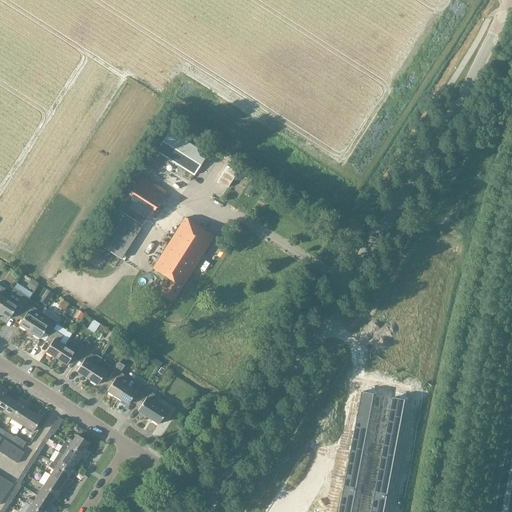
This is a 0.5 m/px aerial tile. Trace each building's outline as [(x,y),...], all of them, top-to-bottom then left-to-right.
[(187,109),(184,114),(191,118),(194,112),(187,109)] [(156,152),(193,176),(207,154),(169,130),(156,152)] [(122,204),(147,220),(164,192),(139,177),(122,204)] [(116,210),(95,244),(120,260),(141,226),(116,210)] [(173,300),(213,237),(183,218),(152,268),(167,278),(158,294),(170,302),(171,299),(173,300)] [(99,248),(96,254),(106,260),(107,260),(110,262),(112,259),(109,257),(110,255),(99,248)] [(15,274),(13,282),(20,285),(23,277),(15,274)] [(33,290),(37,284),(32,280),(28,287),(33,290)] [(6,299),(0,307),(0,314),(8,320),(14,311),(18,314),(25,303),(29,297),(31,293),(16,283),(13,288),(10,293),(6,299)] [(46,304),(53,294),(51,293),(47,290),(39,301),(45,305),(46,304)] [(62,300),(58,306),(65,310),(68,304),(63,300),(62,300)] [(19,326),(28,332),(41,313),(25,303),(18,314),(24,318),(19,326)] [(41,313),(28,332),(39,339),(44,331),(49,334),(52,330),(54,326),(56,323),(60,317),(44,307),(41,313)] [(87,318),(82,328),(89,332),(95,323),(87,318)] [(50,344),(45,352),(55,358),(63,345),(67,339),(71,334),(55,324),(54,326),(52,330),(49,334),(50,334),(45,341),(50,344)] [(100,325),(96,331),(102,335),(106,329),(100,325)] [(63,345),(55,358),(65,365),(71,357),(75,360),(82,349),(72,342),(67,339),(63,345)] [(76,372),(86,378),(99,357),(96,355),(93,356),(82,349),(75,360),(81,364),(76,372)] [(151,357),(146,353),(141,361),(146,364),(151,357)] [(99,357),(86,378),(96,385),(102,377),(106,380),(114,369),(105,363),(104,360),(99,357)] [(374,382),(381,372),(361,359),(354,369),(374,382)] [(114,369),(106,380),(112,384),(106,392),(116,398),(128,379),(119,373),(119,372),(123,366),(118,362),(114,369)] [(166,371),(161,368),(158,373),(163,376),(166,371)] [(416,396),(422,397),(425,377),(419,376),(416,396)] [(128,379),(116,398),(127,405),(132,397),(137,400),(144,389),(134,383),(128,379)] [(0,411),(9,398),(4,395),(7,390),(2,387),(0,389),(0,411)] [(142,403),(137,411),(147,418),(155,405),(156,405),(160,399),(154,396),(144,389),(137,400),(142,403)] [(362,392),(339,511),(351,511),(374,394),(362,392)] [(0,411),(11,418),(22,400),(18,398),(15,402),(9,398),(0,411)] [(155,405),(147,418),(158,425),(163,417),(168,420),(175,409),(165,403),(165,402),(160,398),(160,399),(156,405),(155,405)] [(394,398),(371,511),(384,511),(406,400),(405,400),(394,398)] [(11,418),(8,422),(13,425),(16,421),(21,425),(29,411),(24,408),(27,403),(22,400),(11,418)] [(29,411),(21,425),(31,431),(40,418),(43,413),(38,411),(36,415),(29,411)] [(62,419),(56,415),(47,430),(50,433),(52,434),(62,419)] [(3,430),(0,434),(10,441),(13,437),(3,430)] [(40,440),(44,443),(50,433),(47,430),(40,440)] [(65,441),(86,455),(89,451),(84,448),(88,442),(75,434),(71,440),(67,437),(65,441)] [(13,437),(10,441),(21,447),(24,442),(14,435),(13,437)] [(44,443),(40,440),(34,451),(38,453),(44,443)] [(62,446),(58,452),(59,452),(62,454),(75,463),(78,457),(83,460),(86,455),(65,441),(62,446)] [(1,453),(6,456),(12,445),(7,442),(1,453)] [(17,448),(12,445),(6,456),(11,459),(17,448)] [(17,448),(11,459),(16,462),(22,451),(17,448)] [(27,461),(31,463),(38,453),(34,451),(27,461)] [(53,462),(73,476),(75,472),(71,469),(75,463),(62,454),(59,452),(53,462)] [(31,463),(27,461),(21,471),(25,473),(31,463)] [(49,474),(62,483),(66,477),(70,480),(73,476),(53,462),(52,462),(51,462),(49,467),(52,469),(49,474)] [(18,483),(20,485),(22,486),(25,482),(21,479),(25,473),(21,471),(15,481),(17,482),(18,483)] [(43,484),(60,496),(63,492),(58,489),(62,483),(49,474),(43,484)] [(0,488),(0,490),(4,494),(11,483),(6,480),(0,488)] [(18,483),(17,482),(10,492),(14,495),(20,485),(18,483)] [(36,495),(49,503),(53,497),(57,500),(60,496),(43,484),(36,495)] [(4,502),(8,505),(14,495),(10,492),(4,502)] [(25,502),(29,505),(30,505),(41,511),(49,511),(50,511),(45,509),(49,503),(36,495),(32,500),(28,498),(25,502)] [(25,502),(19,511),(41,511),(30,505),(29,505),(25,502)]
